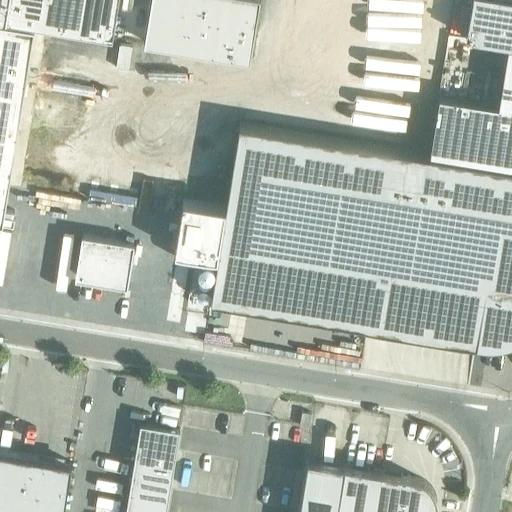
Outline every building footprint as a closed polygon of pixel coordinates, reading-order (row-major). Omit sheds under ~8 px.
[(7,0),(5,19),(112,37),(112,36),(115,17),(117,0),(7,0)] [(259,0),(150,0),(147,22),(144,41),(250,59),(259,0)] [(511,0),(476,0),(470,37),(508,44),(511,44),(511,0)] [(115,17),(112,36),(144,41),(147,22),(115,17)] [(0,219),(2,220),(3,216),(4,208),(34,24),(0,18),(0,219)] [(511,44),(508,44),(503,74),(511,75),(511,44)] [(511,75),(503,74),(499,103),(511,105),(511,75)] [(434,123),(511,135),(511,105),(499,103),(439,94),(434,123)] [(511,340),(511,166),(239,122),(210,299),(364,324),(476,342),(487,344),(502,343),(511,340)] [(511,161),(511,135),(434,123),(429,152),(511,165),(511,161)] [(225,205),(183,198),(175,249),(217,255),(225,205)] [(4,208),(3,216),(13,217),(15,210),(4,208)] [(127,283),(134,241),(82,233),(75,274),(127,283)] [(140,422),(125,511),(165,511),(180,428),(140,422)] [(0,449),(0,511),(63,511),(72,461),(0,449)] [(323,511),(337,511),(339,501),(345,465),(307,459),(299,508),(323,511)] [(420,478),(415,477),(345,465),(339,501),(337,511),(435,511),(437,503),(437,494),(433,487),(427,481),(420,478)]
